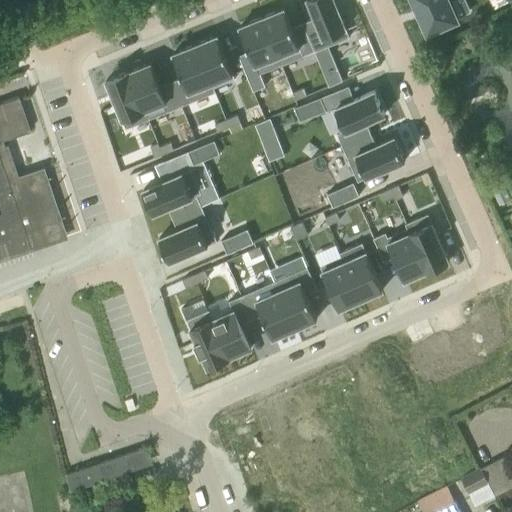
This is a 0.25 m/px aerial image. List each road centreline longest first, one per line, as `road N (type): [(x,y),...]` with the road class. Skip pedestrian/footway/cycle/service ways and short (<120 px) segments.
road 1 (residential): [(377,0),(483,259),(477,279),(459,294),(170,414)]
road 2 (residential): [(112,244),(74,130),(67,64),(113,31),(194,0)]
road 3 (residential): [(170,414),(112,244)]
